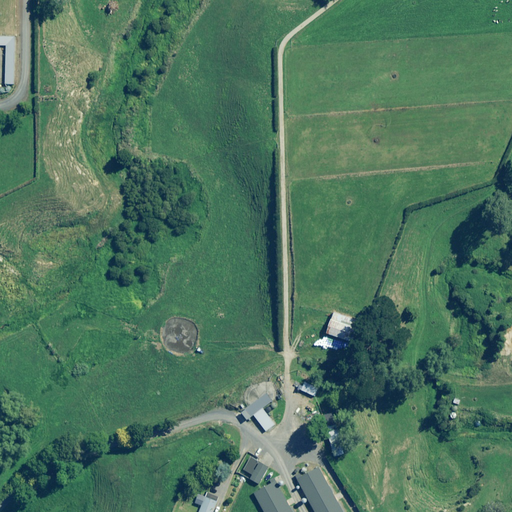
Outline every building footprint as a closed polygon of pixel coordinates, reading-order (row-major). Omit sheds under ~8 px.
[(14,84),(15,37),(0,36),(0,45),(7,46),(5,84),(14,84)] [(358,321),(335,312),(327,333),(350,342),(358,321)] [(319,388),(305,382),(301,390),(315,397),(319,388)] [(254,415),(263,408),(272,401),(267,394),(242,413),(248,420),(254,415)] [(263,408),(254,415),(266,431),(275,424),(263,408)] [(320,416),(317,410),(304,415),(307,421),(320,416)] [(346,454),(339,432),(328,435),(335,457),(346,454)] [(268,467),(251,457),(244,470),(253,475),(250,479),(259,484),(268,467)] [(300,483),(315,511),(346,511),(324,470),(300,483)] [(254,498),(262,511),(293,511),(278,485),(254,498)] [(212,511),(219,497),(207,493),(206,497),(199,494),(195,503),(202,506),(199,511),(212,511)]
